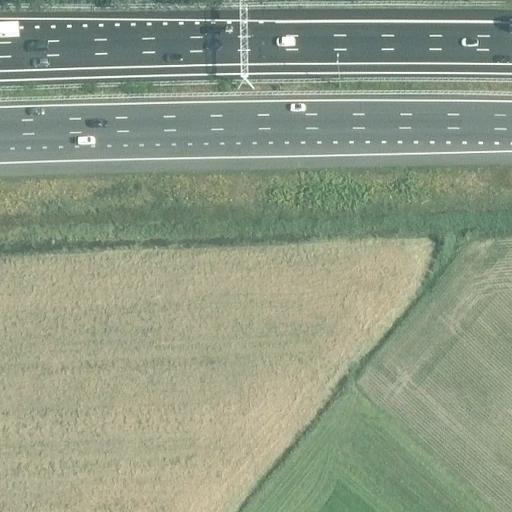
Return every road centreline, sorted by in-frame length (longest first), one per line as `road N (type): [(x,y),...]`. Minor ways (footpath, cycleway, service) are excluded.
road 1 (motorway): [(511,46),(258,42),(0,51)]
road 2 (motorway): [(0,129),(511,124)]
